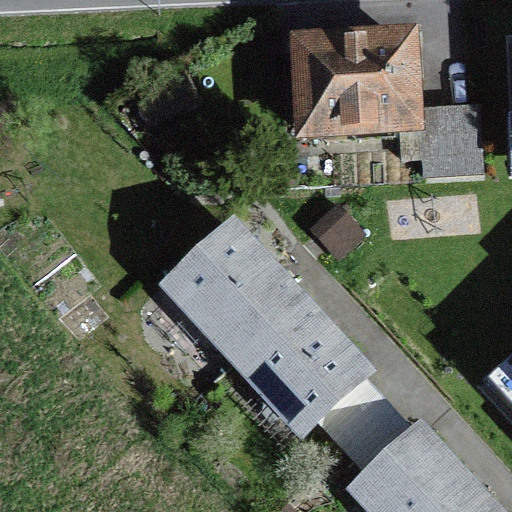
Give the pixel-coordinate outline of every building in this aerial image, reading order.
[(354,49),(300,52),(305,138),(421,131),(424,178),(480,175),(477,113),(412,117),(408,46),(354,49)] [(171,290),(237,362),(298,306),(275,281),(279,278),(270,268),(259,257),(255,260),(232,234),(171,290)] [(298,306),(237,362),(304,435),(365,379),(341,353),(344,350),(335,340),(325,329),(321,332),(298,306)] [(511,362),(487,385),(511,412),(511,362)] [(358,494),(374,511),(484,511),(485,511),(462,485),(466,482),(456,472),(446,461),(443,464),(419,438),(358,494)]
